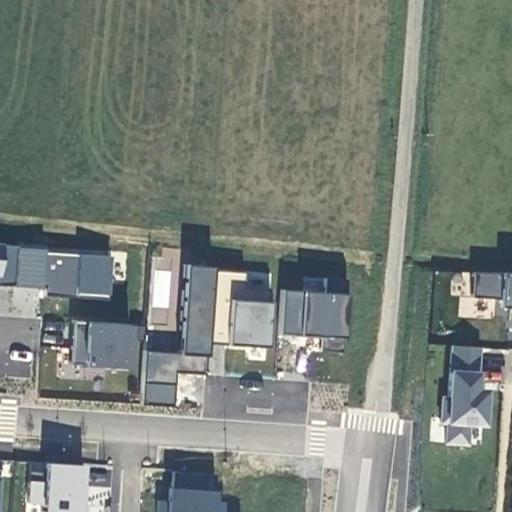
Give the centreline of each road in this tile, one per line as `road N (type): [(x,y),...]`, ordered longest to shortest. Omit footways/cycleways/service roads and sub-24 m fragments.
road 1 (residential): [(372,447),(396,261),(413,0)]
road 2 (residential): [(372,447),(127,429)]
road 3 (residential): [(127,429),(0,419)]
